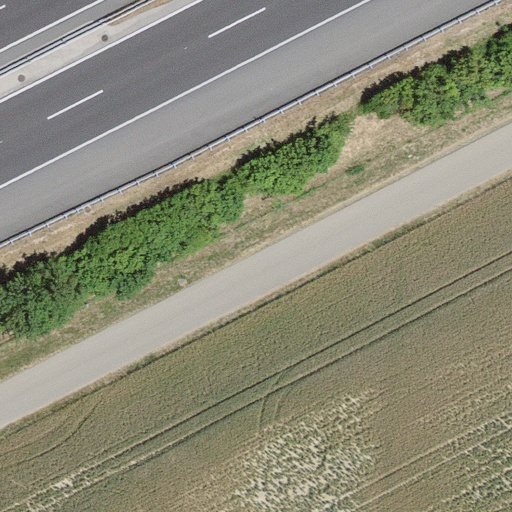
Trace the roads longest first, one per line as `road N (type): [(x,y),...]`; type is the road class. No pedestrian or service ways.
road 1 (unclassified): [(0,404),(511,145)]
road 2 (motorway): [(0,143),(286,0)]
